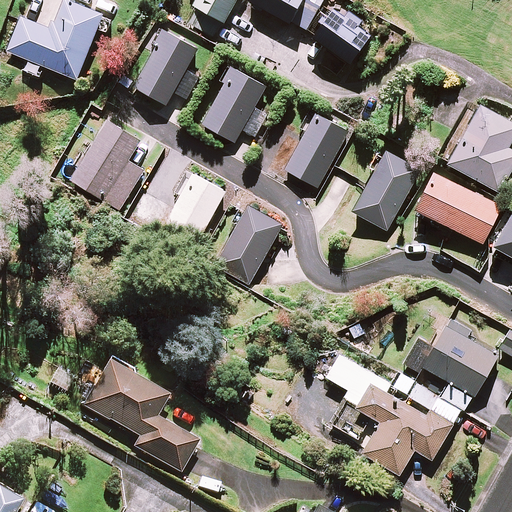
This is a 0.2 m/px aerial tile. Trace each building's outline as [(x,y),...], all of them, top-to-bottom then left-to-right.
[(215,40),(240,0),(200,0),(195,8),(201,11),(192,25),(215,40)] [(255,0),(251,9),(264,16),(266,13),(307,35),(324,4),(316,0),(255,0)] [(106,18),(66,1),(54,31),(22,18),(8,53),(31,63),(27,73),(40,78),(44,68),(79,82),(106,18)] [(353,68),(377,33),(350,14),(347,20),(338,14),(318,43),(353,68)] [(200,53),(169,35),(137,89),(168,108),(176,96),(188,103),(200,81),(188,74),(200,53)] [(237,145),(244,133),(254,138),(267,115),(257,109),(268,90),(236,72),(205,127),(237,145)] [(511,147),(511,124),(483,109),(451,168),(501,195),(511,173),(511,151),(510,151),(511,147)] [(350,136),(318,118),(288,173),(320,190),(350,136)] [(143,144),(110,123),(73,183),(120,213),(146,173),(130,163),(143,144)] [(422,174),(389,155),(355,214),(389,233),(422,174)] [(228,193),(195,176),(165,233),(197,251),(228,193)] [(503,208),(439,177),(420,215),(485,246),(503,208)] [(284,230),(251,211),(218,267),(251,287),(284,230)] [(511,224),(494,256),(511,266),(511,224)] [(471,333),(453,322),(437,351),(421,342),(411,361),(477,398),(500,359),(467,340),(471,333)] [(511,331),(511,332),(502,349),(511,354),(511,331)] [(365,372),(343,360),(331,382),(353,394),(365,372)] [(171,397),(111,363),(86,407),(142,439),(136,448),(183,474),(201,443),(159,419),(171,397)] [(75,379),(59,371),(51,387),(68,394),(75,379)] [(388,389),(366,376),(335,427),(359,442),(373,419),(383,425),(365,456),(401,477),(417,452),(433,462),(451,431),(386,393),(388,389)] [(437,397),(417,384),(409,397),(429,410),(437,397)] [(473,398),(451,385),(443,398),(465,411),(473,398)] [(461,411),(439,399),(433,410),(455,423),(461,411)] [(0,511),(19,511),(25,503),(0,489),(0,511)]
